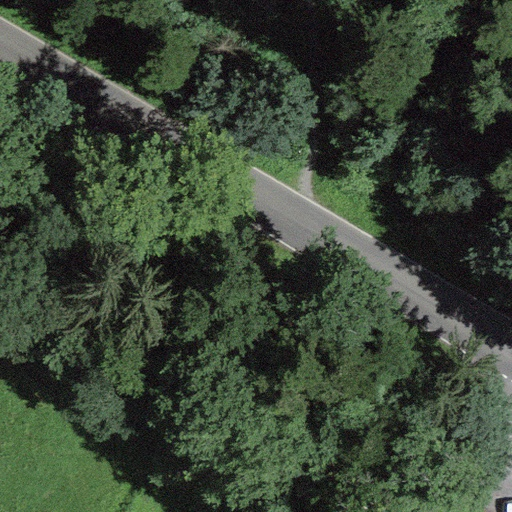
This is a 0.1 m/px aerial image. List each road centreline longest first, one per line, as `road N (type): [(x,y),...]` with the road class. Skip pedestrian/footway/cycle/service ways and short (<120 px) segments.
road 1 (tertiary): [(511,351),(0,35)]
road 2 (track): [(317,0),(321,56),(304,218)]
